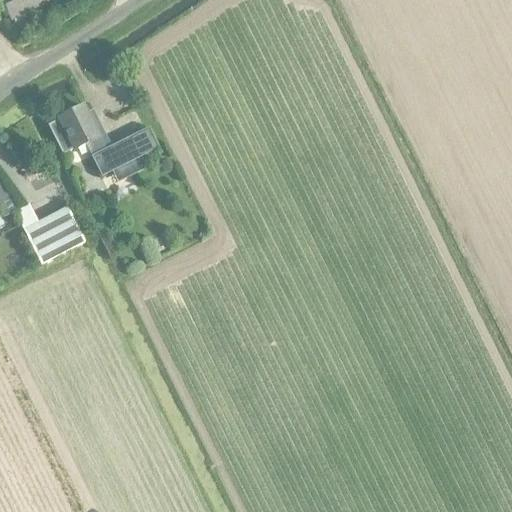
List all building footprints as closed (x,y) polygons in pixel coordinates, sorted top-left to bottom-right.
[(0,0),(11,21),(49,2),(47,0),(0,0)] [(86,144),(92,157),(99,153),(93,140),(98,138),(83,108),(59,120),(48,126),(62,155),(73,149),(74,150),(86,144)] [(148,129),(99,153),(92,157),(91,157),(101,178),(158,150),(148,129)] [(4,182),(0,184),(0,206),(5,216),(21,209),(13,193),(11,194),(4,182)] [(84,244),(66,208),(22,230),(40,266),(84,244)]
